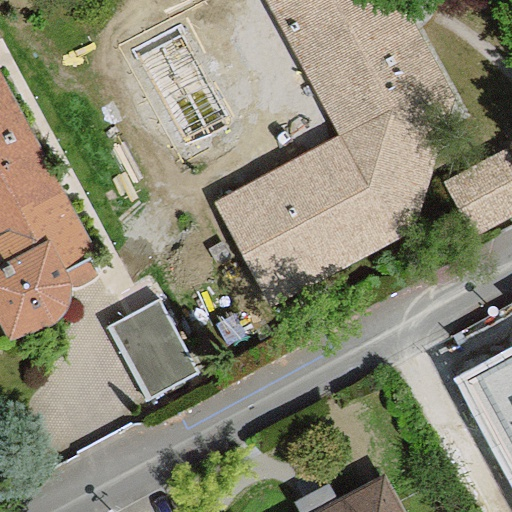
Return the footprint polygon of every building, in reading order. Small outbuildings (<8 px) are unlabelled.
[(253,0),(274,47),(264,52),(286,98),(319,82),(350,143),(224,210),(275,306),(414,233),(454,104),(398,0),(253,0)] [(511,49),(476,69),(506,126),(511,123),(511,49)] [(103,260),(0,70),(0,293),(22,341),(62,325),(76,310),(80,287),(72,274),(103,260)] [(511,142),(459,168),(488,226),(511,214),(511,142)] [(166,303),(116,330),(155,402),(205,376),(166,303)] [(511,347),(453,380),(511,489),(511,347)] [(409,511),(386,468),(304,511),(409,511)]
